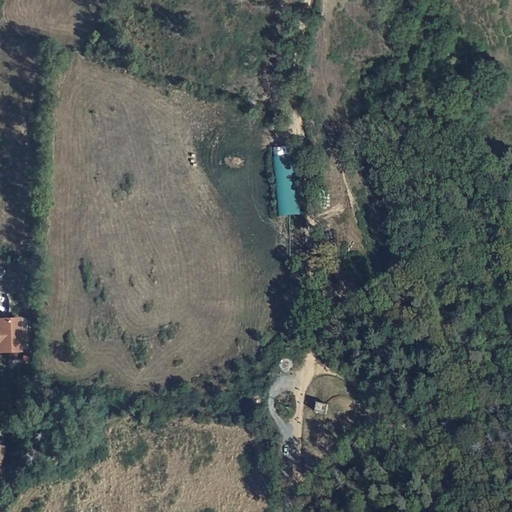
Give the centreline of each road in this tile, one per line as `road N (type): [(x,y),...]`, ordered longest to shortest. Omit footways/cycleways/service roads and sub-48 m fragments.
road 1 (track): [(313,365),(295,64),(307,0)]
road 2 (track): [(295,500),(332,457),(373,428),(397,423),(457,442),(511,484)]
road 3 (track): [(295,500),(299,399),(313,365)]
